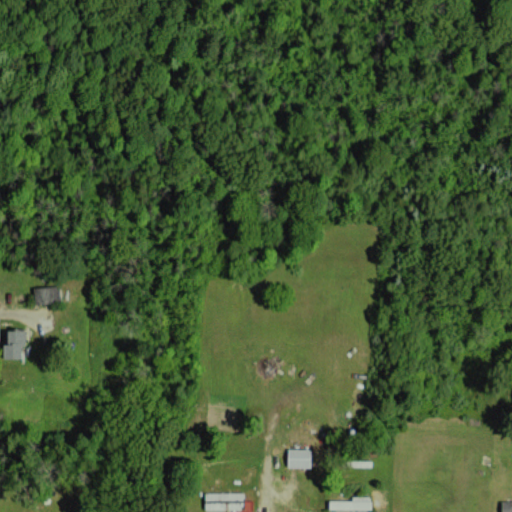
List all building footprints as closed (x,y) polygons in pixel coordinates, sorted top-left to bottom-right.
[(33,287),(34,304),(60,302),(59,285),(33,287)] [(5,344),(0,344),(0,347),(0,358),(19,358),(18,346),(23,345),(22,330),(4,331),(5,344)] [(203,509),(243,509),(243,493),(204,492),(203,509)] [(351,500),(327,500),(327,508),(370,509),(370,496),(351,495),(351,500)] [(511,511),(511,500),(500,500),(500,511),(511,511)]
